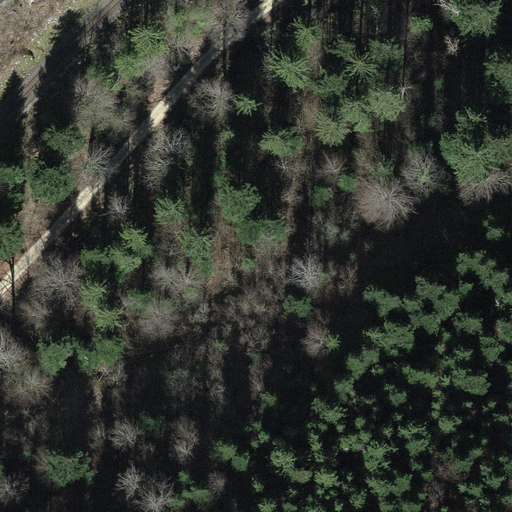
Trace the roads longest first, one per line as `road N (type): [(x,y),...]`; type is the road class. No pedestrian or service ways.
road 1 (track): [(0,488),(276,269),(511,196)]
road 2 (track): [(274,0),(195,68),(0,280)]
